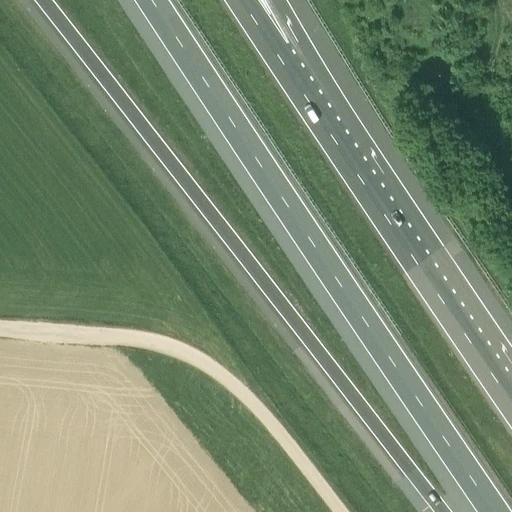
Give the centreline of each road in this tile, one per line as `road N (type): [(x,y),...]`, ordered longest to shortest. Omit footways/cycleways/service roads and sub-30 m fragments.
road 1 (motorway): [(40,0),(439,511)]
road 2 (motorway): [(151,0),(494,511)]
road 3 (motorway): [(511,405),(278,57)]
road 4 (track): [(340,511),(262,411),(206,361),(138,336),(0,327)]
